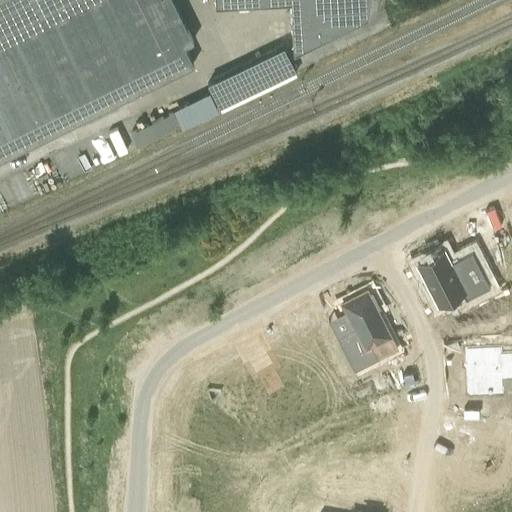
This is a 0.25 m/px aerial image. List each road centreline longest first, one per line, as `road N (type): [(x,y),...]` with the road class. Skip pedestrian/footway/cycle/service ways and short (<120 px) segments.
road 1 (residential): [(379,247),(157,366),(142,411),(135,511)]
road 2 (residential): [(417,511),(435,409),(433,352),(379,247)]
road 3 (residential): [(511,178),(379,247)]
